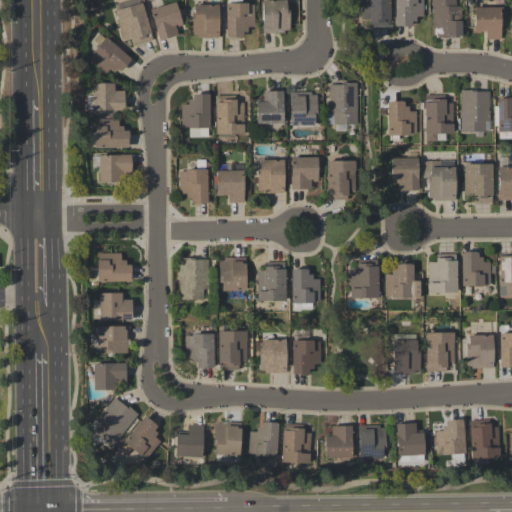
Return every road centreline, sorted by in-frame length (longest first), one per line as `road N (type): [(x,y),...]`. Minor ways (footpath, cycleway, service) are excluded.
road 1 (residential): [(206,397),(501,397)]
road 2 (residential): [(153,124),(157,350)]
road 3 (residential): [(320,0),(313,62),(197,68)]
road 4 (secondary): [(43,511),(42,354)]
road 5 (residential): [(159,233),(300,231)]
road 6 (residential): [(145,382),(158,401),(191,407),(206,397),(166,376)]
